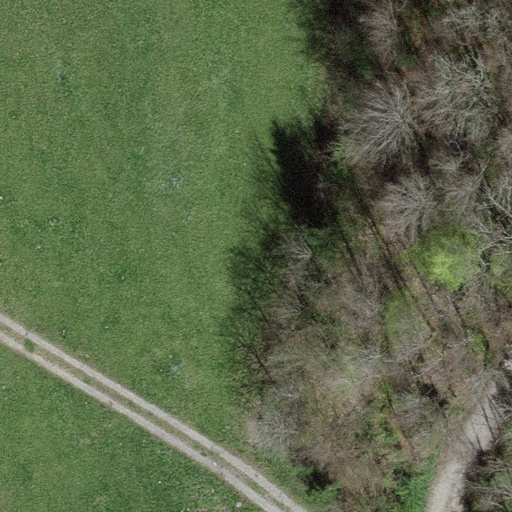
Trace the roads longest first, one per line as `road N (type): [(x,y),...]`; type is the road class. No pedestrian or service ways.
road 1 (track): [(0,329),(208,447),(285,511)]
road 2 (track): [(461,511),(472,448),(511,374)]
